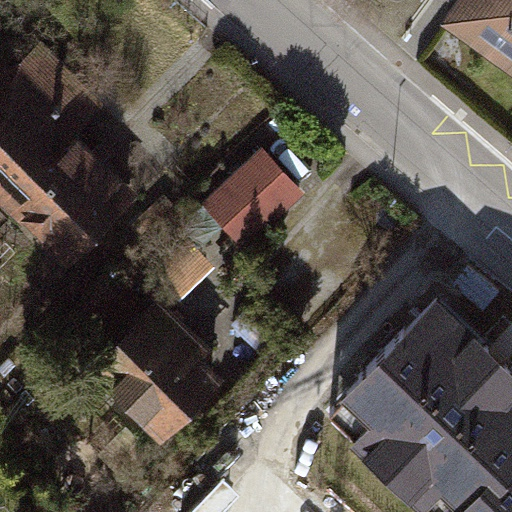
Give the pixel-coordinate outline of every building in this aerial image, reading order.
[(511,0),(467,0),(450,26),(511,68),(511,0)] [(68,66),(0,132),(0,151),(100,255),(179,179),(68,66)] [(308,192),(266,145),(204,200),(245,247),(308,192)] [(511,511),(511,306),(482,274),(378,371),(495,496),(476,511),(511,511)] [(193,287),(121,356),(189,427),(261,358),(193,287)]
